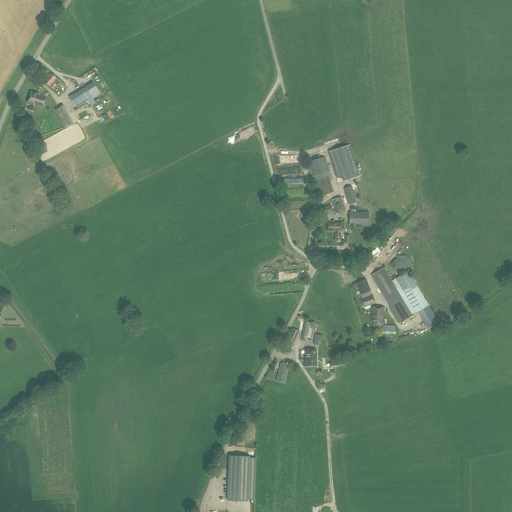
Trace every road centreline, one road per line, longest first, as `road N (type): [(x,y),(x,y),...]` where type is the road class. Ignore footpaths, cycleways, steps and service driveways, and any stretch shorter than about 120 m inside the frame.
road 1 (unclassified): [(200,511),(228,437),(310,277),(311,264),(289,241),(258,123),(280,77)]
road 2 (track): [(304,370),(324,400),(335,511)]
road 3 (unclassified): [(0,126),(68,0)]
